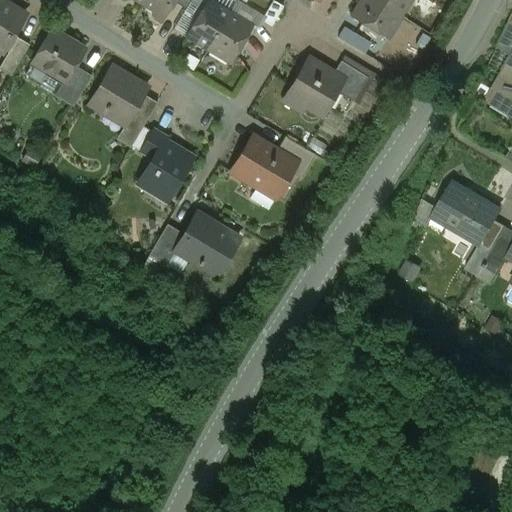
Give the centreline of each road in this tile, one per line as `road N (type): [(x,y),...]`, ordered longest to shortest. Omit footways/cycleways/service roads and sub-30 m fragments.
road 1 (residential): [(50,0),(233,115),(290,19),(320,34)]
road 2 (unclassified): [(338,239),(181,511)]
road 3 (residential): [(493,0),(338,239)]
